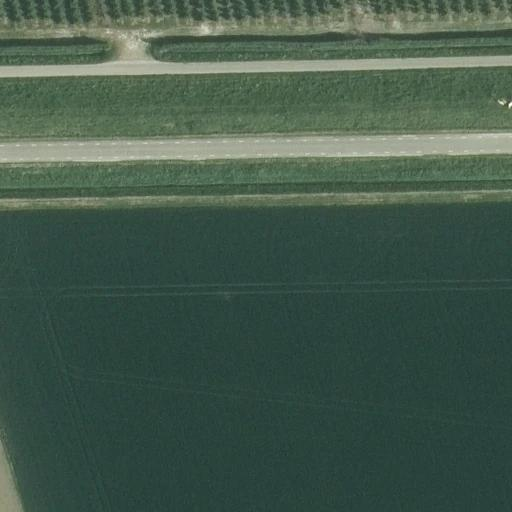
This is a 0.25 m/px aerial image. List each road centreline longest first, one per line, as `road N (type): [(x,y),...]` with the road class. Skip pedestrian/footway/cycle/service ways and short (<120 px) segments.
road 1 (unclassified): [(0,75),(511,63)]
road 2 (tertiary): [(511,149),(0,157)]
